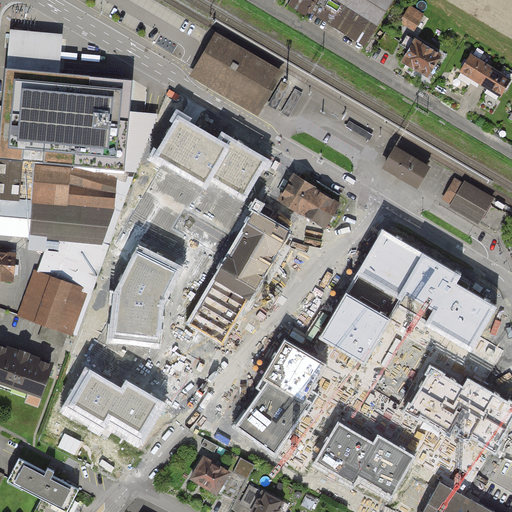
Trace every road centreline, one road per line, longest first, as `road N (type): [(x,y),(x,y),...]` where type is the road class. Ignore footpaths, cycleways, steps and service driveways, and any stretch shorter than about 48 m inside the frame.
road 1 (tertiary): [(34,0),(378,202)]
road 2 (residential): [(258,0),(511,153)]
road 3 (residential): [(378,202),(202,404)]
road 4 (residential): [(511,289),(378,202)]
